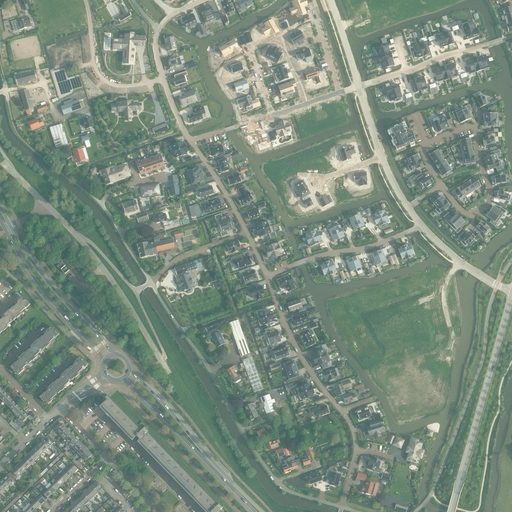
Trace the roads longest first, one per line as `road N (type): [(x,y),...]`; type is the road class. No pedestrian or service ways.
road 1 (unclassified): [(151,283),(276,480),(341,507)]
road 2 (tertiary): [(450,511),(511,293)]
road 3 (unclassified): [(135,292),(161,360),(78,236)]
road 4 (residential): [(267,276),(298,353),(348,421),(356,451)]
road 5 (secondary): [(261,511),(129,370)]
road 6 (secondary): [(121,379),(254,511)]
road 7 (secondary): [(5,231),(104,360)]
road 8 (residential): [(267,276),(421,225)]
road 9 (secondary): [(113,354),(11,228)]
road 10 (residential): [(163,79),(132,86),(100,77),(84,0)]
road 11 (residential): [(475,126),(488,203),(466,214),(441,185)]
road 12 (residential): [(357,87),(486,44)]
road 13 (residential): [(166,482),(98,410),(80,428)]
